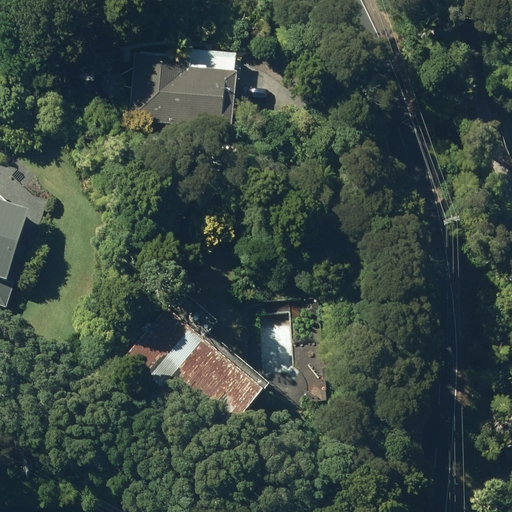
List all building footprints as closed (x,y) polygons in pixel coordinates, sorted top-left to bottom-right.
[(78,83),(94,85),(98,59),(82,56),(78,83)] [(142,59),(135,118),(236,131),(242,80),(196,74),(197,65),(142,59)] [(0,305),(9,309),(17,285),(13,284),(36,215),(0,203),(0,305)] [(127,358),(229,443),(271,392),(169,308),(127,358)] [(229,349),(239,357),(246,350),(236,341),(229,349)] [(326,358),(326,382),(342,382),(342,357),(326,358)]
